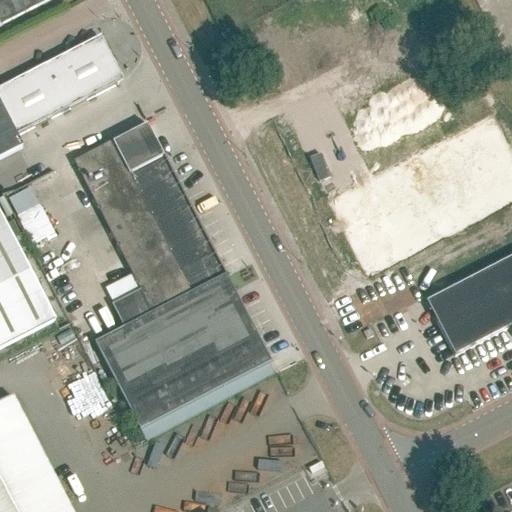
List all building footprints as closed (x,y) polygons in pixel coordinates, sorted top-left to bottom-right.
[(0,0),(0,25),(50,0),(0,0)] [(120,76),(104,44),(95,41),(0,89),(0,161),(22,150),(16,138),(118,86),(120,76)] [(375,176),(339,195),(377,266),(413,248),(511,196),(511,133),(500,110),(375,175),(375,176)] [(147,125),(73,164),(115,245),(189,206),(147,125)] [(13,219),(36,209),(24,182),(1,192),(13,219)] [(226,278),(214,254),(189,206),(115,245),(140,293),(112,308),(123,331),(95,345),(140,432),(271,364),(226,278)] [(6,226),(0,229),(0,348),(55,320),(6,226)] [(511,258),(425,304),(454,359),(511,328),(511,258)] [(0,511),(74,511),(14,398),(0,405),(0,511)] [(226,489),(240,481),(231,465),(217,472),(226,489)]
